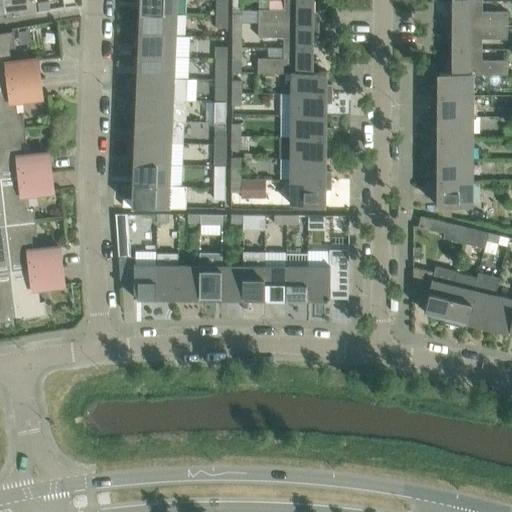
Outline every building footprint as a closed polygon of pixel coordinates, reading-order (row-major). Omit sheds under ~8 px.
[(4,0),(6,19),(7,19),(6,14),(13,13),(14,16),(36,12),(34,0),(4,0)] [(140,0),(140,12),(177,13),(177,0),(140,0)] [(216,0),(217,15),(227,15),(226,0),(216,0)] [(232,0),(233,10),(241,10),(241,0),(232,0)] [(313,11),(312,0),(283,0),(284,9),(258,9),(258,22),(318,23),(319,12),(313,11)] [(447,13),(447,24),(507,25),(507,11),(482,11),(482,0),(478,0),(452,0),(453,13),(447,13)] [(140,12),(139,33),(176,35),(177,13),(140,12)] [(227,27),(227,15),(217,15),(217,27),(227,27)] [(283,37),(283,47),(312,47),(312,35),(318,35),(318,23),(258,22),(258,36),(283,37)] [(453,36),(452,49),(482,49),(482,38),(507,39),(507,25),(447,24),(447,36),(453,36)] [(0,82),(45,77),(45,76),(40,77),(39,64),(38,59),(11,62),(9,48),(15,47),(13,31),(0,32),(0,82)] [(139,33),(138,55),(188,57),(189,35),(176,35),(139,33)] [(232,34),(232,47),(241,47),(241,34),(232,34)] [(226,58),(226,46),(216,46),(216,58),(226,58)] [(232,47),(232,59),(241,60),(241,47),(232,47)] [(258,58),(258,72),(293,72),(293,71),(318,71),(318,60),(312,60),(312,47),(283,47),(268,47),(268,58),(258,58)] [(482,49),(452,49),(452,61),(446,61),(446,72),(446,74),(472,74),(507,74),(507,60),(481,60),(482,49)] [(138,55),(137,76),(186,78),(187,79),(188,57),(138,55)] [(216,58),(216,80),(226,80),(226,58),(216,58)] [(245,72),(257,72),(257,63),(245,63),(245,72)] [(293,72),(292,94),(332,94),(332,84),(326,84),(326,71),(318,71),(293,71),(293,72)] [(432,85),(432,95),(472,96),(472,74),(446,74),(446,72),(438,72),(438,85),(432,85)] [(185,100),(186,78),(137,76),(136,98),(185,100)] [(0,82),(0,130),(24,127),(22,114),(17,114),(15,100),(43,97),(42,92),(41,79),(45,78),(45,77),(0,82)] [(216,80),(216,101),(226,101),(226,80),(216,80)] [(232,80),(232,93),(241,94),(241,80),(232,80)] [(232,93),(232,106),(241,106),(241,94),(232,93)] [(332,103),(332,94),(292,94),(292,116),(326,116),(326,103),(332,103)] [(438,104),(438,117),(471,118),(472,96),(432,95),(432,104),(438,104)] [(136,98),(136,120),(184,122),(185,100),(136,98)] [(216,121),(216,122),(226,122),(226,101),(216,101),(216,121)] [(292,116),(292,137),(332,137),(332,127),(326,127),(326,116),(292,116)] [(432,128),(432,140),(471,140),(471,118),(438,117),(438,128),(432,128)] [(136,120),(135,141),(171,143),(183,143),(184,122),(136,120)] [(232,123),(231,136),(240,136),(240,123),(232,123)] [(0,130),(0,177),(56,171),(56,170),(51,171),(50,157),(49,153),(22,156),(20,141),(26,141),(24,127),(0,130)] [(216,132),(216,144),(225,144),(225,132),(216,132)] [(231,136),(231,148),(240,148),(240,136),(231,136)] [(331,146),(332,137),(292,137),(292,158),(325,158),(325,146),(331,146)] [(438,147),(438,162),(471,162),(471,140),(432,140),(432,147),(438,147)] [(135,141),(134,163),(170,164),(171,143),(135,141)] [(216,144),(215,156),(225,156),(225,144),(216,144)] [(325,171),(325,158),(292,158),(292,180),(331,180),(331,171),(325,171)] [(431,171),(431,184),(471,184),(471,162),(438,162),(437,171),(431,171)] [(170,186),(170,164),(134,163),(133,184),(170,186)] [(231,167),(231,179),(240,179),(240,167),(231,167)] [(0,177),(0,182),(5,225),(35,221),(33,208),(28,208),(26,194),(54,191),(53,186),(52,172),(56,172),(56,171),(0,177)] [(215,176),(215,188),(225,188),(225,176),(215,176)] [(231,179),(231,191),(240,191),(240,179),(231,179)] [(240,191),(240,196),(257,197),(257,179),(240,179),(240,191)] [(331,190),(331,180),(292,180),(291,205),(325,205),(325,190),(331,190)] [(123,205),(123,206),(132,207),(169,208),(185,208),(186,186),(170,186),(133,184),(132,199),(125,199),(124,205),(123,205)] [(471,184),(431,184),(431,190),(437,190),(437,206),(471,206),(471,184)] [(215,188),(215,200),(224,200),(225,188),(215,188)] [(169,222),(169,214),(157,214),(156,222),(169,222)] [(187,214),(187,222),(200,222),(200,214),(187,214)] [(200,222),(200,224),(222,224),(222,214),(200,214),(200,222)] [(231,223),(243,223),(243,215),(231,214),(231,223)] [(243,223),(243,229),(265,229),(265,215),(243,214),(243,223)] [(274,223),(286,223),(286,215),(274,215),(274,223)] [(298,215),(286,215),(286,223),(298,223),(298,215)] [(326,229),(326,215),(308,215),(308,229),(326,229)] [(429,229),(431,218),(420,216),(418,226),(429,229)] [(5,225),(10,272),(67,265),(67,264),(62,264),(61,251),(60,246),(32,250),(31,235),(37,235),(35,221),(5,225)] [(447,222),(444,233),(443,237),(463,242),(466,227),(447,222)] [(0,272),(10,272),(5,225),(0,225),(0,272)] [(486,240),(488,232),(466,227),(463,242),(484,247),(486,240)] [(500,235),(488,232),(486,240),(498,243),(500,235)] [(118,241),(119,257),(132,257),(131,240),(118,241)] [(329,266),(308,266),(307,299),(330,299),(330,298),(348,298),(349,249),(329,249),(329,266)] [(120,283),(121,283),(134,283),(134,298),(156,298),(156,265),(156,253),(156,250),(135,250),(135,257),(132,257),(119,257),(118,257),(120,283)] [(243,266),(243,298),(264,299),(264,266),(265,251),(243,251),(243,266)] [(200,265),(199,298),(221,298),(221,265),(221,252),(200,252),(200,265)] [(156,253),(156,265),(156,298),(178,298),(178,265),(178,253),(156,253)] [(10,272),(16,322),(17,322),(16,316),(23,315),(24,318),(46,315),(45,302),(39,302),(37,288),(65,284),(62,266),(67,266),(67,265),(10,272)] [(200,265),(178,265),(178,298),(199,298),(200,265)] [(243,266),(221,265),(221,298),(243,298),(243,266)] [(286,266),(264,266),(264,299),(286,299),(286,266)] [(286,299),(307,299),(308,266),(286,266),(286,299)] [(413,294),(414,294),(427,297),(423,311),(445,317),(456,271),(435,266),(434,272),(413,267),(413,294)] [(445,317),(444,322),(459,326),(460,320),(466,322),(477,276),(456,271),(445,317)] [(10,272),(0,272),(0,322),(9,321),(8,317),(15,316),(16,322),(10,272)] [(477,276),(466,322),(487,327),(495,295),(499,280),(494,277),(489,275),(483,274),(478,274),(477,276)] [(511,315),(511,298),(495,295),(487,327),(508,332),(511,315)]
